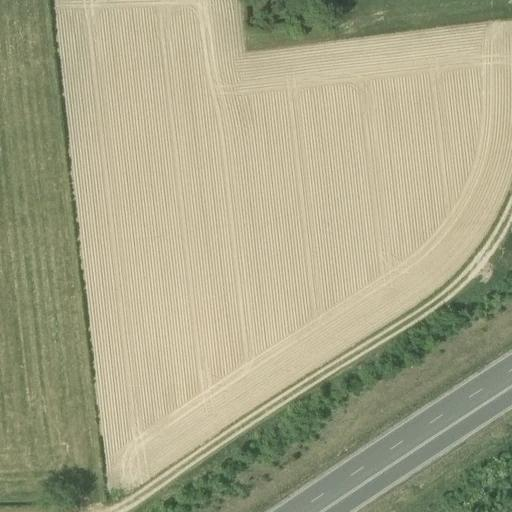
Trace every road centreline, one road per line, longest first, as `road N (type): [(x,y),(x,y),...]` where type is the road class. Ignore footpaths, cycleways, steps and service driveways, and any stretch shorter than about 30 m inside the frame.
road 1 (track): [(511,202),(467,279),(421,318),(112,511)]
road 2 (track): [(511,26),(257,52)]
road 3 (trunk): [(307,511),(511,377)]
